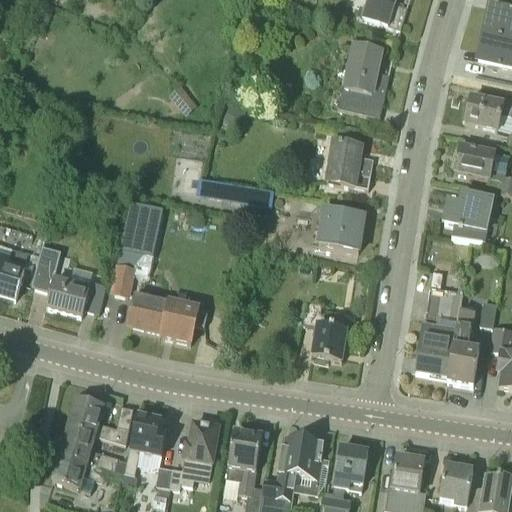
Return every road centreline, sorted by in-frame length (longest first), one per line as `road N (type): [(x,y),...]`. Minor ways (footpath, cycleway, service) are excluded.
road 1 (residential): [(449,0),(376,416)]
road 2 (tertiary): [(376,416),(176,385),(0,341)]
road 3 (tertiary): [(511,437),(376,416)]
